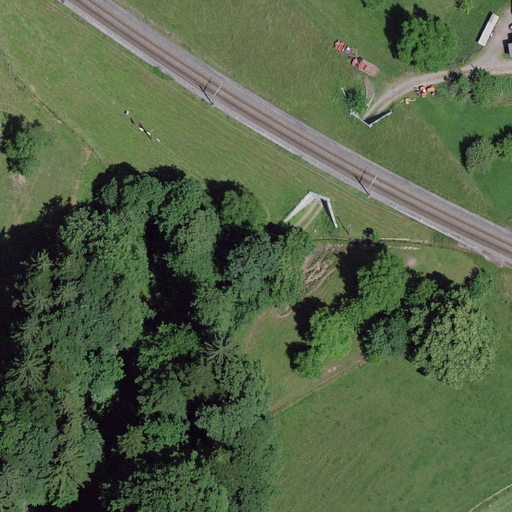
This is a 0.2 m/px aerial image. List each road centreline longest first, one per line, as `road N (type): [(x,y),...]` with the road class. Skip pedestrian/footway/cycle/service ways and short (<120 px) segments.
road 1 (track): [(390,87),(326,201),(215,303),(162,326),(124,328),(62,261),(16,257),(9,276),(21,406),(0,472)]
road 2 (track): [(299,0),(390,87)]
